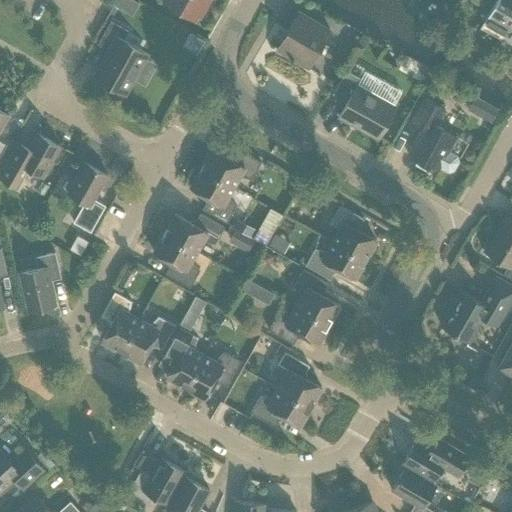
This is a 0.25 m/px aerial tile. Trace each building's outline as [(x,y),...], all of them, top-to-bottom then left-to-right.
[(136,3),(130,0),(119,0),(117,4),(131,12),(136,3)] [(200,17),(209,0),(164,0),(163,1),(195,19),(197,16),(200,17)] [(511,0),(470,0),(472,1),(475,4),(481,5),(485,3),(489,1),(492,5),(480,28),(501,40),(511,20),(511,0)] [(325,39),(330,30),(299,11),(293,20),(292,20),(281,39),(282,39),(276,49),(290,57),(291,61),(294,60),(308,68),(314,58),(314,59),(325,40),(325,39)] [(511,20),(501,40),(511,45),(511,20)] [(126,91),(146,55),(122,42),(128,31),(110,21),(98,44),(109,50),(96,75),(126,91)] [(386,123),(395,107),(356,85),(360,78),(346,70),(333,94),(347,102),(339,115),(375,136),(383,122),(386,123)] [(458,91),(452,101),(492,123),(498,113),(458,91)] [(425,98),(412,121),(423,127),(408,154),(437,170),(439,168),(448,173),(454,171),(459,161),(457,155),(449,150),(456,136),(436,125),(445,109),(425,98)] [(0,141),(0,129),(9,114),(0,109),(0,155),(6,145),(0,141)] [(43,177),(60,146),(37,133),(23,157),(12,150),(0,172),(0,178),(16,187),(27,168),(43,177)] [(201,168),(234,186),(239,176),(251,179),(261,162),(237,148),(230,159),(212,148),(201,168)] [(94,199),(108,175),(84,162),(67,193),(84,203),(74,222),(90,231),(105,205),(94,199)] [(234,186),(201,168),(190,187),(209,198),(202,209),(227,222),(236,205),(228,197),(234,186)] [(339,230),(333,240),(365,259),(376,240),(358,229),(364,218),(340,204),(330,221),(339,230)] [(164,233),(197,251),(203,241),(215,244),(224,227),(200,213),(194,224),(175,213),(164,233)] [(484,250),(511,266),(511,219),(505,215),(484,250)] [(253,239),(265,246),(270,236),(258,229),(253,239)] [(197,251),(164,233),(153,252),(172,262),(166,273),(190,287),(200,270),(191,261),(197,251)] [(286,255),(292,243),(277,236),(271,248),(286,255)] [(354,278),(365,259),(333,240),(327,251),(315,248),(305,265),(330,279),(336,268),(354,278)] [(49,281),(61,278),(55,252),(35,256),(37,268),(21,272),(30,310),(55,305),(49,281)] [(267,252),(263,259),(267,261),(271,260),(274,255),(267,252)] [(137,269),(129,265),(119,282),(127,287),(137,269)] [(302,295),(296,305),(329,324),(340,304),(321,294),(327,283),(303,269),(293,286),(302,295)] [(497,326),(511,298),(511,283),(497,275),(481,302),(460,290),(450,308),(451,309),(441,325),(469,342),(483,318),(497,326)] [(102,340),(121,351),(139,319),(129,313),(132,301),(115,291),(101,316),(112,322),(102,340)] [(318,343),(329,324),(296,305),(290,316),(278,313),(269,330),(293,343),(299,333),(318,343)] [(181,323),(188,327),(196,313),(188,309),(181,323)] [(150,324),(139,319),(121,351),(140,362),(151,343),(162,349),(175,325),(158,315),(150,324)] [(186,387),(204,355),(194,349),(197,337),(180,327),(166,352),(177,358),(167,376),(186,387)] [(511,345),(500,368),(511,374),(511,345)] [(288,369),(278,387),(311,406),(322,387),(303,376),(309,365),(285,351),(278,363),(288,369)] [(204,355),(186,387),(205,398),(216,379),(227,386),(240,361),(223,352),(215,360),(204,355)] [(473,384),(478,376),(472,372),(468,374),(465,380),(473,384)] [(300,425),(311,406),(278,387),(272,398),(260,395),(251,412),(275,426),(281,415),(300,425)] [(406,465),(406,466),(433,482),(442,467),(457,476),(468,456),(436,436),(429,448),(416,440),(402,463),(406,465)] [(23,488),(44,469),(26,449),(11,463),(1,451),(0,451),(0,489),(3,487),(4,488),(15,479),(23,488)] [(167,502),(184,470),(161,457),(152,475),(141,469),(129,491),(149,502),(153,495),(167,502)] [(433,482),(406,466),(405,466),(391,490),(415,503),(410,511),(435,511),(424,505),(436,484),(433,482)] [(208,511),(199,506),(208,489),(185,476),(167,508),(174,511),(208,511)] [(80,511),(70,501),(57,511),(51,511),(35,494),(15,511),(80,511)] [(265,511),(265,508),(264,508),(265,503),(235,500),(233,511),(265,511)] [(346,510),(346,511),(375,511),(371,501),(346,510)]
